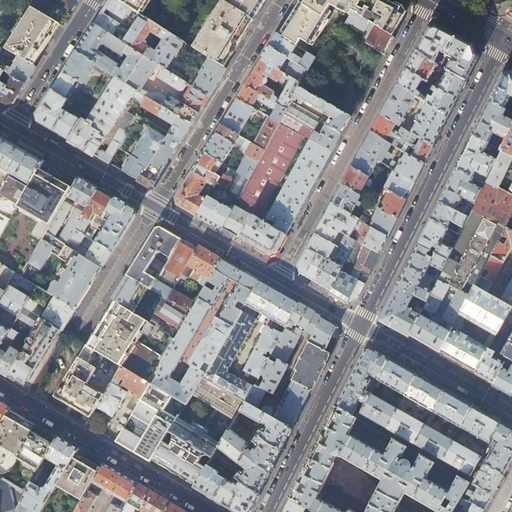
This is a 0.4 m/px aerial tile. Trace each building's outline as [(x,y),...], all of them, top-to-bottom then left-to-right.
[(33,0),(30,5),(31,6),(57,22),(63,26),(65,22),(79,0),(33,0)] [(121,23),(105,13),(107,10),(125,20),(128,15),(132,9),(117,0),(109,0),(106,5),(103,9),(94,25),(112,36),(116,30),(121,23)] [(117,0),(132,9),(139,14),(148,0),(117,0)] [(254,19),(223,0),(193,48),(209,58),(224,68),(227,62),(230,57),(253,20),(254,19)] [(222,0),(223,0),(254,19),(258,13),(265,0),(222,0)] [(353,11),(335,0),(301,0),(300,2),(282,30),(279,35),(300,48),(301,49),(304,50),(333,11),(329,9),(332,5),(351,15),(353,11)] [(335,0),(353,11),(376,26),(392,37),(404,14),(401,8),(385,0),(335,0)] [(54,26),(57,22),(31,6),(5,49),(19,57),(31,64),(33,60),(38,53),(39,53),(50,35),(49,35),(52,31),(54,26)] [(142,16),(139,14),(132,9),(128,15),(139,22),(142,16)] [(376,26),(353,11),(351,15),(348,18),(372,34),(376,26)] [(142,16),(139,22),(128,38),(125,44),(144,56),(150,48),(151,46),(150,44),(148,46),(145,44),(152,33),(157,37),(162,29),(142,16)] [(94,25),(85,38),(77,51),(109,72),(115,76),(127,83),(144,56),(125,44),(112,36),(94,25)] [(376,26),(372,34),(366,43),(385,55),(387,53),(395,38),(392,37),(376,26)] [(424,36),(416,52),(437,66),(440,68),(443,63),(437,60),(440,53),(446,56),(456,37),(443,31),(435,27),(428,28),(424,36)] [(183,42),(162,29),(157,37),(163,41),(156,51),(153,49),(150,48),(144,56),(157,64),(166,69),(183,42)] [(353,29),(350,33),(363,41),(365,37),(353,29)] [(128,38),(116,30),(112,36),(125,44),(128,38)] [(279,35),(277,33),(270,45),(269,46),(290,60),(291,60),(307,71),(314,57),(304,50),(301,49),(297,55),(295,55),(286,49),(294,48),(298,51),(300,48),(279,35)] [(464,41),(456,37),(446,56),(443,63),(440,68),(442,69),(443,70),(449,57),(452,58),(445,71),(452,76),(466,82),(474,65),(478,58),(474,46),(464,41)] [(191,52),(193,48),(186,44),(184,48),(191,52)] [(290,60),(269,46),(251,76),(245,85),(287,110),(290,106),(292,102),(293,100),(300,88),(307,71),(291,60),(283,73),(281,72),(281,70),(280,70),(286,60),(289,62),(290,60)] [(109,72),(77,51),(61,76),(52,90),(69,100),(71,101),(93,67),(106,76),(109,72)] [(427,83),(437,66),(416,52),(411,61),(406,69),(423,80),(427,83)] [(157,64),(144,56),(127,83),(126,84),(140,93),(142,90),(155,68),(157,64)] [(36,67),(31,64),(19,57),(12,68),(8,66),(6,66),(5,68),(3,67),(5,64),(0,61),(0,69),(5,72),(13,77),(26,84),(27,82),(36,67)] [(226,69),(224,68),(209,58),(198,74),(200,75),(195,83),(193,86),(209,96),(218,83),(226,69)] [(157,64),(155,68),(161,71),(157,78),(178,91),(176,94),(179,95),(181,93),(179,92),(184,91),(185,88),(188,83),(187,83),(176,76),(170,72),(166,69),(157,64)] [(5,72),(0,69),(0,101),(6,105),(14,103),(26,84),(13,77),(7,86),(5,85),(7,82),(1,78),(5,72)] [(421,83),(423,80),(406,69),(397,85),(414,96),(417,91),(421,83)] [(445,71),(443,70),(442,69),(440,72),(444,75),(446,75),(439,86),(434,83),(432,86),(434,87),(445,94),(457,100),(461,91),(466,82),(452,76),(445,71)] [(497,85),(489,102),(505,109),(511,97),(511,96),(511,71),(503,74),(497,85)] [(179,72),(176,76),(187,83),(190,79),(179,72)] [(126,84),(127,83),(115,76),(89,119),(109,131),(133,95),(141,106),(146,97),(140,93),(126,84)] [(427,83),(423,80),(421,83),(431,91),(434,87),(432,86),(427,83)] [(193,86),(188,83),(185,88),(188,89),(181,103),(198,114),(200,111),(209,96),(193,86)] [(238,97),(237,98),(253,107),(256,102),(260,104),(261,102),(267,106),(269,103),(277,107),(271,118),(280,123),(287,110),(245,85),(238,97)] [(416,97),(414,96),(397,85),(389,101),(381,115),(399,126),(400,125),(403,126),(407,119),(404,117),(416,97)] [(434,87),(431,91),(435,94),(432,98),(428,96),(427,98),(417,91),(414,96),(416,97),(427,104),(436,110),(449,116),(450,114),(457,100),(445,94),(434,87)] [(336,108),(300,88),(293,100),(301,104),(303,101),(331,117),(336,108)] [(69,100),(52,90),(39,110),(36,115),(37,122),(50,130),(69,140),(81,119),(63,109),(69,100)] [(142,90),(140,93),(146,97),(161,106),(166,97),(171,96),(168,94),(166,95),(165,96),(160,93),(147,93),(142,90)] [(166,97),(161,106),(192,125),(194,121),(198,114),(181,103),(171,96),(166,97)] [(192,125),(161,106),(146,97),(141,106),(162,119),(174,127),(170,134),(181,141),(185,135),(192,125)] [(253,107),(237,98),(234,103),(221,124),(239,135),(251,115),(259,111),(253,107)] [(292,102),(290,106),(322,124),(324,120),(292,102)] [(507,110),(505,109),(489,102),(484,112),(472,135),(489,143),(494,133),(506,139),(511,126),(511,119),(504,116),(507,110)] [(441,131),(449,116),(436,110),(427,104),(420,116),(417,114),(413,122),(412,121),(406,130),(423,141),(433,146),(441,131)] [(259,162),(249,180),(239,198),(222,229),(236,236),(253,246),(269,255),(277,253),(309,194),(335,147),(341,135),(324,125),(322,124),(290,106),(287,110),(280,123),(266,150),(259,162)] [(346,126),(351,117),(336,108),(331,117),(335,120),(334,122),(330,120),(327,123),(326,122),(324,125),(341,135),(346,126)] [(98,149),(95,155),(105,161),(109,164),(118,148),(136,114),(133,112),(131,114),(129,113),(110,145),(111,146),(107,152),(102,150),(101,151),(98,149)] [(144,167),(159,176),(170,159),(177,147),(181,141),(170,134),(142,118),(136,114),(118,148),(129,155),(121,170),(125,173),(137,179),(144,167)] [(400,127),(399,126),(381,115),(376,123),(371,131),(395,146),(399,149),(406,153),(424,164),(429,155),(433,146),(423,141),(406,130),(405,130),(404,129),(400,136),(394,133),(397,128),(399,129),(400,127)] [(266,150),(280,123),(271,118),(269,117),(255,144),(266,150)] [(95,155),(98,149),(109,131),(89,119),(87,121),(81,118),(81,119),(69,140),(68,142),(77,147),(94,157),(95,155)] [(217,129),(215,133),(233,144),(234,145),(240,149),(239,151),(247,155),(259,162),(266,150),(255,144),(250,141),(241,136),(239,135),(221,124),(217,129)] [(511,159),(511,126),(506,139),(501,149),(500,152),(497,159),(487,177),(485,183),(497,190),(511,159)] [(393,148),(395,146),(371,131),(362,148),(361,150),(378,161),(382,163),(383,160),(386,162),(388,159),(391,155),(390,154),(388,152),(391,147),(393,148)] [(233,144),(215,133),(214,135),(203,152),(224,165),(231,155),(229,154),(234,145),(233,144)] [(244,133),(241,136),(250,141),(252,138),(244,133)] [(11,141),(0,134),(0,168),(31,186),(40,169),(45,161),(11,141)] [(501,149),(489,143),(472,135),(460,159),(455,168),(473,177),(475,171),(487,177),(497,159),(484,152),(486,148),(493,151),(494,150),(500,152),(501,149)] [(369,179),(378,161),(361,150),(359,153),(351,168),(369,179)] [(197,162),(196,163),(220,177),(227,166),(224,165),(203,152),(197,162)] [(417,179),(424,164),(406,153),(403,158),(400,157),(396,164),(392,162),(389,167),(393,169),(415,182),(417,179)] [(249,180),(259,162),(247,155),(237,172),(249,180)] [(199,196),(208,180),(211,181),(209,184),(214,187),(220,177),(196,163),(192,171),(183,185),(175,198),(176,201),(177,205),(196,216),(209,195),(206,193),(203,198),(199,196)] [(225,189),(236,172),(227,166),(220,177),(214,187),(209,195),(196,216),(216,227),(222,230),(222,229),(239,198),(225,189)] [(144,167),(137,179),(136,181),(148,188),(153,186),(159,176),(144,167)] [(369,179),(351,168),(347,177),(342,185),(359,196),(369,179)] [(485,183),(473,177),(455,168),(450,179),(438,202),(454,210),(456,206),(458,208),(463,198),(474,204),(485,183)] [(45,172),(40,169),(31,186),(29,188),(18,207),(39,219),(29,236),(40,242),(46,232),(75,183),(55,171),(53,177),(50,175),(45,172)] [(414,185),(415,182),(393,169),(384,188),(390,191),(406,200),(414,185)] [(78,176),(75,183),(46,232),(54,237),(73,204),(69,201),(71,198),(88,208),(99,188),(88,182),(78,176)] [(18,207),(29,188),(10,177),(6,183),(0,193),(0,194),(3,196),(6,198),(3,203),(0,202),(2,198),(0,196),(0,212),(11,219),(18,207)] [(511,198),(508,196),(497,190),(485,183),(474,204),(471,210),(506,229),(507,228),(511,217),(511,198)] [(337,194),(332,203),(359,219),(363,222),(377,230),(388,236),(396,220),(397,218),(387,212),(377,207),(359,196),(342,185),(337,194)] [(88,208),(85,213),(76,229),(87,236),(91,239),(93,235),(96,230),(115,197),(100,189),(99,188),(88,208)] [(400,214),(406,200),(390,191),(385,201),(383,200),(380,201),(377,207),(387,212),(397,218),(400,214)] [(134,208),(115,197),(96,230),(99,232),(106,220),(108,221),(98,238),(93,235),(91,239),(96,242),(112,252),(123,235),(136,215),(134,208)] [(468,217),(454,210),(438,202),(437,205),(430,219),(448,228),(450,223),(449,221),(463,228),(468,217)] [(349,238),(359,219),(332,203),(323,219),(322,222),(339,232),(345,235),(349,238)] [(76,229),(85,213),(77,208),(58,240),(67,245),(76,229)] [(471,210),(468,217),(463,228),(453,247),(447,259),(444,266),(455,272),(477,283),(481,276),(492,255),(506,229),(471,210)] [(0,238),(11,219),(0,212),(0,238)] [(441,242),(448,228),(430,219),(424,229),(417,245),(430,251),(433,245),(438,248),(435,253),(447,259),(453,247),(441,242)] [(332,244),(339,232),(322,222),(316,233),(315,234),(332,244)] [(381,251),(388,236),(377,230),(363,222),(353,240),(355,241),(358,243),(361,245),(366,247),(371,250),(380,254),(381,251)] [(171,258),(182,239),(162,228),(155,230),(149,240),(127,275),(149,288),(152,290),(158,279),(147,273),(155,258),(160,251),(162,252),(161,254),(167,257),(167,256),(171,258)] [(511,231),(507,228),(506,229),(492,255),(504,262),(511,248),(511,231)] [(86,239),(87,236),(76,229),(67,245),(76,250),(83,238),(86,239)] [(28,262),(28,263),(40,270),(52,253),(58,257),(67,262),(57,279),(51,280),(47,287),(48,292),(48,293),(76,310),(95,280),(103,267),(87,257),(76,250),(67,245),(58,240),(54,237),(46,232),(40,242),(28,262)] [(338,247),(332,244),(315,234),(309,245),(298,265),(299,269),(300,273),(312,280),(331,291),(340,272),(342,267),(331,262),(332,259),(341,263),(340,265),(342,267),(349,253),(338,247)] [(349,238),(345,235),(338,247),(349,253),(355,241),(353,240),(349,238)] [(191,244),(182,239),(171,258),(166,265),(158,279),(152,290),(160,294),(168,299),(174,289),(178,282),(198,248),(191,244)] [(347,275),(361,245),(358,243),(355,241),(349,253),(342,267),(340,272),(347,275)] [(111,255),(112,252),(96,242),(87,257),(103,267),(111,255)] [(435,253),(430,251),(417,245),(401,276),(396,286),(414,295),(420,298),(426,301),(430,293),(419,287),(428,267),(430,268),(432,265),(442,269),(444,266),(447,259),(435,253)] [(222,258),(210,252),(200,246),(198,248),(178,282),(186,287),(190,280),(193,282),(195,279),(200,282),(206,286),(222,258)] [(362,270),(371,250),(366,247),(355,267),(362,270)] [(368,276),(380,254),(371,250),(362,270),(361,272),(368,276)] [(504,262),(492,255),(481,276),(493,283),(504,262)] [(163,263),(155,258),(147,273),(158,279),(166,265),(163,263)] [(164,357),(149,383),(151,384),(172,397),(185,405),(186,405),(193,394),(203,378),(211,364),(244,307),(259,280),(241,269),(222,258),(206,286),(190,312),(180,329),(164,357)] [(16,272),(0,261),(0,288),(6,292),(10,286),(16,274),(20,276),(25,267),(20,264),(16,272)] [(455,272),(444,266),(442,269),(440,274),(435,283),(430,293),(426,301),(423,308),(432,313),(436,311),(450,284),(452,281),(451,280),(455,272)] [(361,272),(362,270),(355,267),(350,277),(357,280),(358,280),(361,272)] [(347,275),(340,272),(331,291),(330,293),(346,302),(347,303),(357,280),(350,277),(347,275)] [(470,295),(477,283),(455,272),(451,280),(452,281),(450,284),(459,289),(444,316),(445,321),(449,323),(454,325),(459,316),(461,312),(470,295)] [(37,287),(20,276),(16,274),(10,286),(15,289),(17,284),(33,294),(37,287)] [(149,288),(127,275),(124,279),(113,299),(115,300),(134,312),(149,288)] [(493,283),(481,276),(477,283),(470,295),(461,312),(497,333),(503,324),(509,313),(511,309),(499,302),(486,295),(493,283)] [(511,279),(499,302),(511,309),(511,307),(511,279)] [(279,291),(259,280),(244,307),(256,314),(259,309),(274,317),(270,324),(283,332),(286,326),(299,302),(279,291)] [(365,284),(358,280),(357,280),(347,303),(357,299),(365,284)] [(15,289),(10,286),(6,292),(0,301),(0,306),(18,318),(24,308),(30,298),(15,289)] [(408,308),(414,295),(396,286),(388,303),(379,320),(398,331),(408,337),(409,335),(419,314),(423,308),(426,301),(420,298),(413,311),(408,308)] [(37,287),(33,294),(30,298),(24,308),(40,317),(61,330),(63,331),(70,321),(76,310),(48,293),(37,287)] [(194,301),(174,289),(168,299),(188,311),(194,301)] [(168,299),(160,294),(153,306),(155,313),(180,329),(190,312),(188,311),(168,299)] [(134,312),(115,300),(108,310),(87,345),(104,356),(122,367),(148,382),(149,383),(164,357),(138,341),(150,322),(134,312)] [(309,308),(299,302),(286,326),(290,328),(291,329),(294,324),(305,330),(305,331),(312,335),(320,318),(317,316),(313,314),(315,312),(309,308)] [(254,318),(256,314),(244,307),(211,364),(227,372),(255,319),(254,318)] [(34,328),(40,317),(24,308),(18,318),(34,328)] [(511,316),(511,314),(509,313),(503,324),(507,326),(511,316)] [(452,327),(454,325),(449,323),(446,329),(419,314),(409,335),(425,344),(440,352),(453,328),(452,327)] [(459,316),(454,325),(452,327),(453,328),(440,352),(458,362),(475,372),(489,349),(496,336),(492,334),(485,346),(459,331),(465,319),(459,316)] [(9,375),(8,377),(16,382),(19,376),(23,378),(29,382),(61,330),(40,317),(34,328),(21,350),(20,352),(22,353),(9,375)] [(326,351),(338,328),(320,318),(312,335),(309,342),(326,351)] [(0,324),(0,341),(3,343),(10,331),(0,324)] [(10,331),(3,343),(0,347),(0,372),(8,377),(9,375),(22,353),(20,352),(21,350),(14,345),(16,342),(15,340),(22,328),(15,324),(10,331)] [(272,353),(282,334),(268,326),(245,371),(246,372),(245,375),(252,379),(254,376),(259,379),(261,375),(269,359),(266,357),(267,354),(265,353),(266,349),(272,353)] [(288,331),(290,328),(286,326),(283,332),(282,334),(272,353),(271,356),(278,359),(286,363),(302,332),(296,329),(291,332),(288,331)] [(338,328),(326,351),(330,353),(339,335),(338,328)] [(511,333),(500,355),(507,359),(511,361),(511,333)] [(315,384),(330,353),(326,351),(309,342),(289,379),(292,380),(311,390),(315,384)] [(87,385),(104,356),(87,345),(57,396),(68,403),(71,405),(73,406),(83,411),(86,413),(91,416),(96,407),(104,395),(87,385)] [(379,379),(390,358),(381,353),(372,348),(365,350),(349,382),(336,407),(357,419),(360,414),(355,411),(360,402),(365,404),(371,392),(372,392),(366,389),(371,380),(371,379),(371,378),(370,378),(369,377),(371,374),(379,379)] [(495,352),(489,349),(475,372),(477,373),(493,383),(504,363),(493,356),(495,352)] [(399,364),(390,358),(379,379),(375,385),(378,387),(381,381),(389,386),(388,388),(392,391),(393,389),(405,396),(417,374),(399,364)] [(276,362),(269,359),(261,375),(264,376),(264,377),(264,378),(264,379),(260,388),(258,386),(259,384),(257,383),(254,388),(247,403),(258,409),(260,405),(267,391),(273,395),(289,365),(286,363),(278,359),(276,362)] [(511,361),(507,359),(504,363),(493,383),(492,385),(501,391),(508,394),(511,397),(511,396),(511,361)] [(227,372),(211,364),(203,378),(245,402),(247,403),(254,388),(227,372)] [(151,384),(149,383),(148,382),(122,367),(104,395),(96,407),(103,411),(101,414),(109,418),(111,415),(112,416),(129,389),(136,394),(127,408),(133,412),(151,384)] [(427,380),(417,374),(405,396),(418,403),(417,405),(420,407),(419,408),(423,410),(425,407),(433,412),(445,390),(427,380)] [(203,378),(193,394),(198,396),(197,398),(203,401),(203,400),(225,413),(225,414),(231,418),(232,416),(236,418),(245,402),(203,378)] [(310,393),(311,390),(292,380),(279,405),(272,418),(292,429),(308,396),(310,393)] [(172,397),(151,384),(133,412),(132,414),(150,426),(142,439),(124,427),(115,441),(136,453),(151,462),(177,418),(164,411),(172,397)] [(455,395),(445,390),(433,412),(436,414),(444,418),(443,420),(447,423),(449,421),(461,428),(473,406),(455,395)] [(398,408),(371,392),(365,404),(360,414),(387,429),(398,408)] [(267,398),(262,406),(260,410),(272,418),(279,405),(267,398)] [(0,401),(0,424),(1,425),(10,410),(11,408),(7,406),(0,401)] [(258,409),(247,403),(245,402),(236,418),(236,419),(238,421),(242,414),(256,421),(254,425),(260,430),(257,435),(258,436),(270,445),(281,450),(286,440),(292,429),(272,418),(260,410),(258,409)] [(483,411),(473,406),(461,428),(474,435),(473,437),(476,439),(475,440),(484,445),(486,442),(489,444),(489,443),(501,422),(483,411)] [(391,443),(385,454),(349,434),(357,419),(336,407),(314,451),(290,499),(312,511),(313,511),(454,511),(457,507),(459,504),(462,498),(470,483),(468,482),(458,477),(450,491),(427,479),(435,464),(424,457),(421,455),(414,467),(412,466),(413,465),(412,463),(409,461),(408,461),(407,461),(406,460),(405,460),(402,461),(401,460),(408,448),(359,420),(357,424),(367,429),(363,437),(370,441),(374,434),(391,443)] [(426,424),(398,408),(387,429),(415,445),(426,424)] [(27,420),(10,410),(1,425),(0,425),(0,445),(17,456),(36,426),(32,423),(27,420)] [(178,417),(177,418),(152,460),(160,464),(167,468),(195,485),(211,459),(221,443),(178,417)] [(239,421),(238,421),(236,419),(223,439),(259,467),(270,472),(276,461),(281,450),(270,445),(258,436),(253,441),(252,441),(250,441),(248,440),(246,442),(232,431),(233,429),(239,421)] [(454,440),(461,428),(449,421),(447,423),(442,433),(454,440)] [(511,427),(501,422),(489,443),(492,445),(493,442),(496,443),(484,464),(504,475),(511,460),(511,427)] [(429,426),(426,424),(415,445),(412,450),(421,455),(424,457),(426,452),(443,461),(454,440),(442,433),(429,426)] [(47,433),(36,426),(17,456),(39,469),(43,462),(45,458),(57,439),(47,433)] [(58,436),(57,439),(45,458),(59,466),(55,471),(55,470),(53,472),(54,473),(45,488),(42,489),(33,484),(36,479),(37,479),(44,467),(44,466),(45,463),(43,462),(39,469),(25,492),(27,493),(16,511),(41,511),(57,486),(77,453),(79,449),(61,438),(58,436)] [(221,443),(211,459),(214,461),(214,462),(219,454),(218,453),(220,451),(235,463),(233,466),(240,472),(236,478),(248,488),(259,494),(265,483),(270,472),(259,467),(223,439),(221,443)] [(482,456),(454,440),(443,461),(471,477),(472,476),(479,462),(481,459),(482,456)] [(80,455),(77,453),(57,486),(81,501),(88,490),(90,486),(101,467),(98,466),(95,464),(82,457),(80,455)] [(211,466),(214,461),(211,459),(195,485),(194,488),(204,494),(214,500),(222,486),(225,487),(228,481),(218,474),(219,472),(211,467),(211,466)] [(484,464),(482,463),(479,462),(472,476),(476,478),(474,482),(470,479),(468,482),(470,483),(462,498),(484,510),(498,485),(504,475),(484,464)] [(104,463),(101,467),(90,486),(97,489),(99,485),(124,500),(119,508),(112,504),(107,511),(120,511),(126,501),(137,483),(121,473),(104,463)] [(436,469),(455,479),(457,476),(440,466),(438,465),(436,469)] [(0,511),(16,511),(27,493),(25,492),(0,476),(0,511)] [(232,483),(228,481),(225,487),(222,486),(214,500),(222,504),(234,511),(250,511),(257,498),(259,494),(248,488),(236,478),(232,483)] [(152,492),(137,483),(126,501),(136,507),(143,511),(165,511),(171,503),(158,495),(152,492)] [(88,511),(98,496),(88,490),(81,501),(74,511),(88,511)] [(462,498),(459,504),(466,507),(464,511),(457,507),(454,511),(483,511),(484,510),(462,498)] [(311,511),(312,511),(290,499),(283,511),(311,511)] [(132,511),(136,507),(126,501),(120,511),(132,511)] [(186,511),(185,511),(171,503),(165,511),(186,511)]
